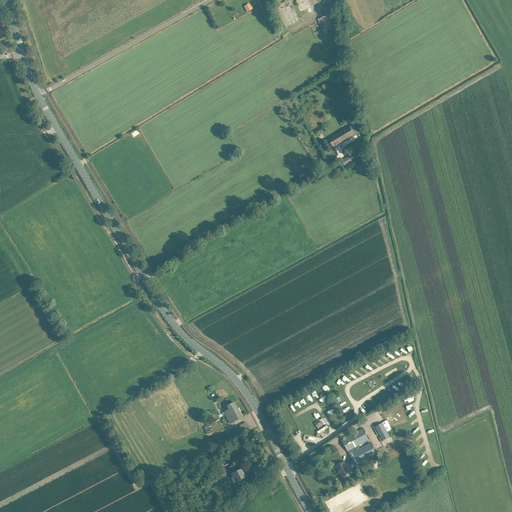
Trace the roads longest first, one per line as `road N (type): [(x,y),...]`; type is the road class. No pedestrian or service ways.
road 1 (secondary): [(312,511),(249,399),(184,338),(146,280)]
road 2 (unclassified): [(146,280),(332,162)]
road 3 (secondary): [(146,280),(38,96)]
road 4 (unclassified): [(38,96),(210,0)]
